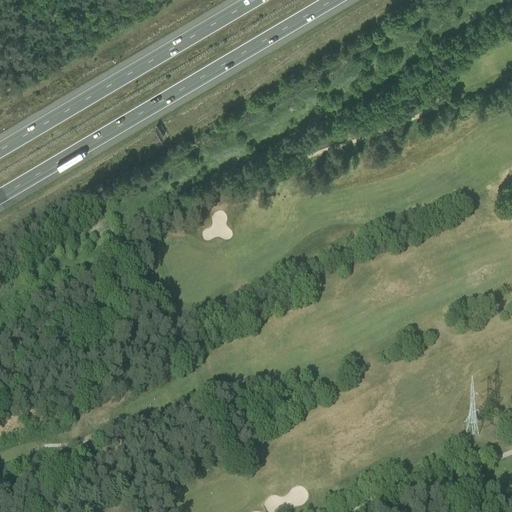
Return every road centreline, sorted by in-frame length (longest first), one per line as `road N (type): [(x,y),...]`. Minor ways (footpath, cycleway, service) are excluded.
road 1 (motorway): [(0,199),(336,0)]
road 2 (motorway): [(258,0),(0,153)]
